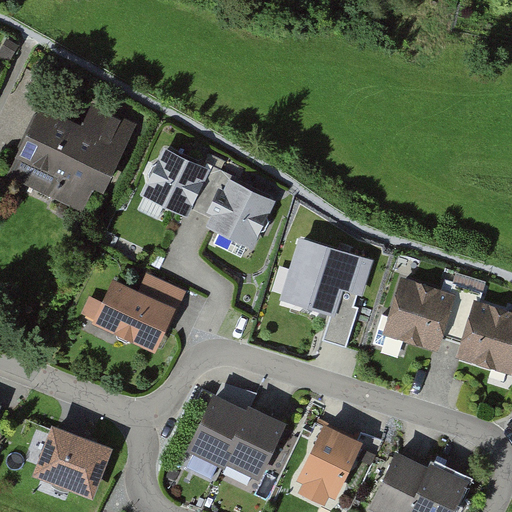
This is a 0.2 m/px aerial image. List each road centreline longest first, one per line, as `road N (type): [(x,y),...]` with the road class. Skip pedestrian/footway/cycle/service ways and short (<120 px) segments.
road 1 (residential): [(492,511),(507,469),(495,441),(481,432),(230,352),(207,352),(147,412)]
road 2 (residential): [(132,414),(0,361)]
